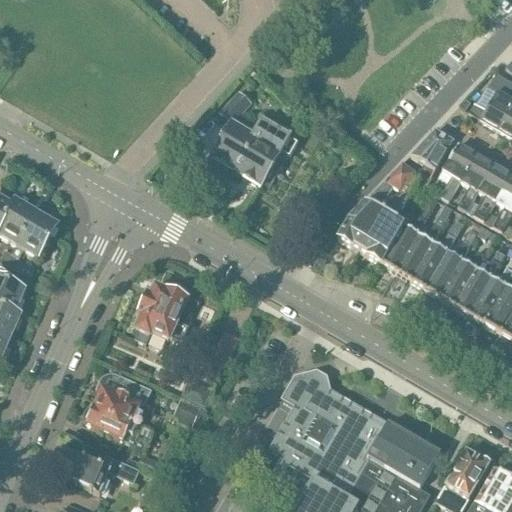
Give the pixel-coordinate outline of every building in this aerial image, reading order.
[(480,125),(498,136),(511,110),(511,87),(511,88),(495,78),(487,93),(495,98),(492,104),(485,115),(473,108),(468,117),(480,124),(480,125)] [(240,97),(239,96),(219,117),(231,128),(211,163),(259,191),(280,156),(288,161),(296,148),(287,143),(289,141),(260,125),(252,139),(233,127),(251,108),(249,107),(252,103),(243,94),(240,97)] [(511,110),(498,136),(511,144),(511,110)] [(419,175),(430,182),(452,145),(434,135),(412,157),(409,161),(422,170),(419,175)] [(458,149),(441,177),(450,182),(439,201),(448,207),(459,187),(460,188),(476,160),(458,149)] [(476,160),(460,188),(468,193),(457,212),(466,217),(472,206),(477,197),(494,170),(476,160)] [(359,257),(375,229),(377,230),(382,221),(384,222),(393,207),(400,198),(413,181),(416,177),(402,167),(347,225),(336,243),(359,257)] [(495,208),(511,180),(494,170),(477,197),(477,198),(484,202),(478,210),(472,221),(473,221),(484,227),(489,218),(495,208)] [(359,257),(381,269),(403,231),(408,223),(398,217),(417,187),(426,192),(431,183),(430,182),(419,175),(418,174),(416,177),(413,181),(400,198),(393,207),(384,222),(382,221),(377,230),(375,229),(359,257)] [(511,218),(511,180),(495,208),(503,213),(498,222),(492,232),(501,237),(506,230),(511,218)] [(431,216),(437,206),(430,202),(410,235),(403,231),(381,269),(395,278),(418,240),(418,239),(431,216)] [(0,233),(16,206),(13,204),(10,209),(0,203),(0,233)] [(0,243),(15,252),(36,217),(16,206),(0,233),(0,243)] [(444,210),(438,220),(425,244),(418,240),(395,278),(410,286),(432,248),(452,215),(444,210)] [(23,256),(37,264),(57,229),(36,217),(15,252),(11,259),(6,270),(14,274),(19,263),(23,256)] [(447,257),(462,230),(463,229),(455,225),(439,252),(432,248),(410,286),(424,295),(447,257)] [(511,233),(506,230),(501,237),(509,242),(511,244),(511,233)] [(481,231),(476,240),(485,245),(487,241),(493,245),(496,240),(481,231)] [(460,265),(475,240),(468,236),(454,261),(447,257),(424,295),(439,303),(461,265),(460,265)] [(11,259),(12,258),(4,254),(0,263),(0,267),(6,270),(11,259)] [(482,263),(453,312),(468,320),(490,283),(504,259),(496,255),(489,267),(482,263)] [(461,265),(439,303),(453,312),(482,263),(483,260),(476,256),(468,269),(461,265)] [(490,283),(468,320),(482,329),(487,321),(505,291),(511,278),(511,262),(497,287),(490,283)] [(0,280),(6,283),(9,275),(0,271),(0,280)] [(0,280),(0,310),(15,317),(24,295),(16,292),(8,288),(10,285),(6,283),(0,280)] [(134,336),(138,337),(134,344),(146,349),(149,342),(150,339),(168,346),(169,345),(181,350),(188,333),(176,328),(176,327),(186,305),(154,290),(149,301),(145,300),(137,319),(141,320),(134,336)] [(511,295),(505,291),(487,321),(482,329),(499,339),(511,317),(511,295)] [(0,336),(10,341),(20,319),(15,317),(0,310),(0,336)] [(511,317),(499,339),(511,346),(511,317)] [(0,362),(1,363),(10,341),(0,336),(0,362)] [(236,343),(222,336),(210,362),(224,368),(236,343)] [(150,394),(114,378),(113,378),(111,377),(108,378),(107,378),(106,378),(103,379),(101,381),(100,383),(99,384),(98,385),(94,394),(99,396),(92,412),(89,413),(87,414),(85,416),(84,418),(83,420),(83,421),(83,422),(83,423),(84,425),(85,426),(85,427),(85,428),(145,455),(153,437),(150,433),(143,430),(138,431),(131,427),(139,407),(143,409),(150,394)] [(188,385),(181,399),(203,408),(209,394),(188,385)] [(332,511),(376,422),(314,386),(300,390),(295,398),(293,412),(269,453),(282,461),(274,474),(282,479),(276,490),(299,504),(294,511),(332,511)] [(199,411),(185,405),(180,404),(173,420),(178,422),(177,426),(191,431),(193,426),(199,411)] [(376,422),(332,511),(422,511),(429,500),(419,494),(439,459),(376,422)] [(438,504),(435,508),(442,511),(449,511),(451,510),(453,511),(462,511),(473,495),(488,469),(482,466),(482,467),(465,457),(444,493),(438,504)] [(60,484),(99,501),(109,479),(132,489),(138,475),(105,460),(100,471),(73,459),(70,467),(68,466),(60,484)] [(177,474),(142,459),(137,470),(172,486),(177,474)] [(470,511),(469,511),(511,511),(511,484),(492,473),(470,511)] [(152,481),(142,504),(159,511),(162,511),(172,490),(152,481)]
